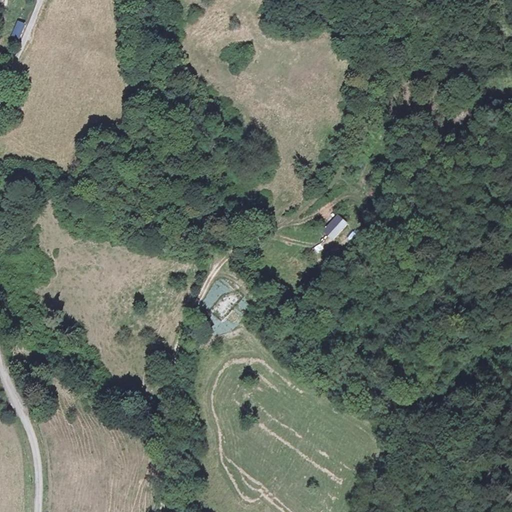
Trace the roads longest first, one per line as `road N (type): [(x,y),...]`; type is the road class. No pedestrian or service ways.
road 1 (track): [(432,0),(367,80),(353,150),(329,181),(214,270)]
road 2 (track): [(148,0),(161,63),(183,119),(203,142),(200,198),(214,270)]
road 3 (track): [(214,270),(172,364),(166,511)]
road 4 (residential): [(0,364),(36,447),(38,511)]
